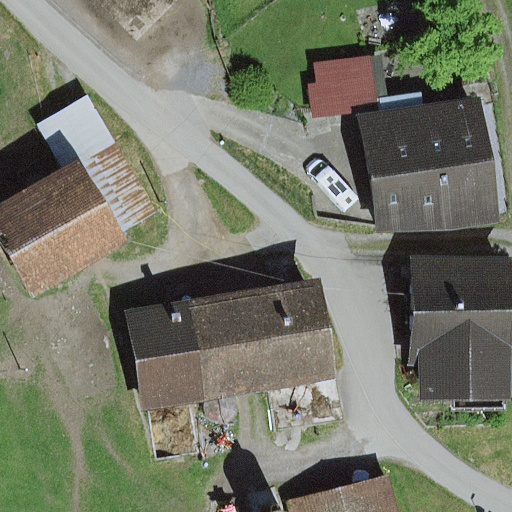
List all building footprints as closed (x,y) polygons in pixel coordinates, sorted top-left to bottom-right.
[(369,58),(315,65),(318,85),(304,87),(309,120),(377,111),(369,58)] [(68,166),(112,238),(156,212),(86,97),(43,123),(68,166)] [(476,102),(358,117),(374,236),(491,221),(476,102)] [(68,166),(0,205),(0,265),(24,307),(120,250),(112,238),(68,166)] [(501,268),(409,266),(407,400),(498,402),(501,268)] [(312,286),(125,317),(141,409),(327,378),(312,286)] [(391,511),(383,478),(289,502),(291,511),(391,511)]
